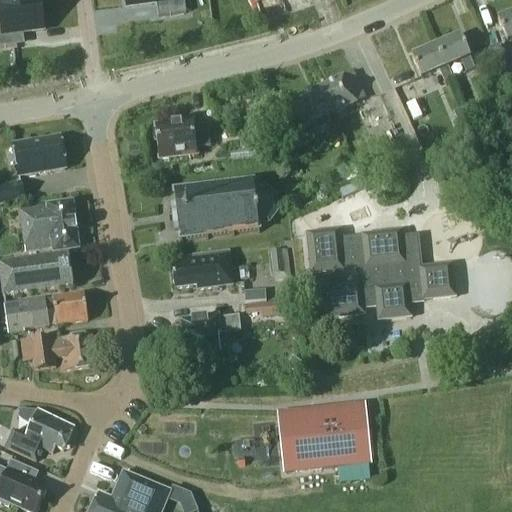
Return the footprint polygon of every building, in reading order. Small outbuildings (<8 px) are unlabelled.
[(0,0),(0,9),(41,4),(40,0),(0,0)] [(125,0),(126,8),(156,4),(158,18),(186,14),(183,0),(125,0)] [(44,31),(41,4),(0,9),(0,23),(2,36),(0,36),(0,49),(16,47),(15,35),(44,31)] [(511,14),(498,21),(507,43),(511,40),(511,14)] [(445,69),(448,68),(461,62),(466,73),(474,70),(469,59),(470,58),(461,37),(436,47),(445,69)] [(499,46),(488,51),(496,68),(507,63),(503,53),(502,53),(499,46)] [(452,79),(448,68),(445,69),(436,47),(411,58),(421,79),(440,71),(444,82),(452,79)] [(319,89),(332,116),(365,100),(352,73),(319,89)] [(299,132),(332,116),(319,89),(286,105),(299,132)] [(404,106),(413,125),(425,119),(416,100),(404,106)] [(480,122),(472,105),(454,113),(462,131),(480,122)] [(194,129),(193,123),(182,124),(182,123),(171,125),(155,127),(159,161),(197,156),(196,150),(210,148),(208,127),(194,129)] [(66,170),(60,139),(13,147),(19,178),(66,170)] [(361,182),(338,193),(341,199),(342,201),(365,190),(361,182)] [(0,206),(25,202),(21,183),(0,186),(0,206)] [(254,190),(253,183),(174,193),(175,204),(170,204),(174,232),(179,231),(180,242),(259,232),(258,225),(269,224),(277,212),(276,198),(264,189),(254,190)] [(285,188),(289,200),(301,197),(298,184),(285,188)] [(79,252),(72,205),(47,209),(47,210),(20,214),(25,254),(53,250),(54,255),(79,252)] [(361,243),(339,245),(338,232),(306,236),(310,276),(326,274),(328,288),(320,289),(323,320),(363,315),(363,311),(376,309),(378,322),(411,319),(409,305),(422,304),(422,302),(454,298),(450,266),(420,270),(416,235),(401,237),(401,233),(360,237),(361,243)] [(284,274),(281,250),(270,252),(273,275),(284,274)] [(233,287),(229,254),(179,260),(180,266),(172,267),(175,291),(197,288),(197,292),(233,287)] [(0,279),(3,299),(29,295),(73,289),(68,257),(0,266),(0,279)] [(239,307),(266,305),(265,293),(243,295),(244,306),(239,306),(239,307)] [(88,323),(84,296),(53,300),(53,301),(44,302),(44,301),(30,303),(5,307),(9,335),(24,333),(24,331),(48,328),(46,312),(54,311),(56,327),(88,323)] [(266,305),(239,307),(243,321),(243,323),(296,318),(295,306),(266,309),(266,305)] [(178,340),(179,361),(220,358),(219,336),(239,335),(238,319),(217,320),(179,323),(181,340),(178,340)] [(93,369),(89,336),(57,340),(57,341),(52,342),(51,338),(21,342),(23,365),(33,363),(34,372),(56,369),(54,360),(60,360),(62,373),(93,369)] [(290,360),(288,371),(299,374),(301,362),(290,360)] [(0,406),(0,428),(10,429),(10,407),(0,406)] [(278,417),(284,475),(368,467),(362,409),(278,417)] [(31,427),(38,413),(21,412),(17,421),(31,427)] [(74,430),(38,413),(31,427),(26,438),(14,433),(6,449),(36,464),(42,451),(53,456),(56,449),(63,453),(74,430)] [(11,462),(6,472),(0,469),(0,504),(8,508),(10,505),(24,511),(37,511),(47,490),(28,481),(32,472),(11,462)] [(111,501),(98,496),(91,511),(162,511),(170,494),(122,474),(111,501)]
